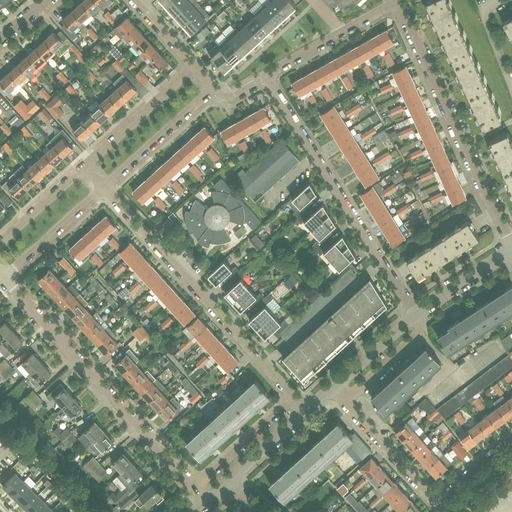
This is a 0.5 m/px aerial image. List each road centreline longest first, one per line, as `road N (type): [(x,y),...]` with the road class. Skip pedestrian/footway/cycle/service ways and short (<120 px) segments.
road 1 (residential): [(195,488),(3,278)]
road 2 (residential): [(413,313),(266,75)]
road 3 (residential): [(293,391),(103,187)]
road 4 (residential): [(511,249),(398,1)]
road 5 (residential): [(266,75),(398,1)]
road 6 (residential): [(103,187),(214,89)]
road 7 (residential): [(193,68),(84,166)]
road 8 (residential): [(195,488),(293,391)]
road 9 (residential): [(435,503),(344,400)]
road 10 (residential): [(3,278),(103,187)]
road 11 (residential): [(344,400),(421,333),(413,313)]
